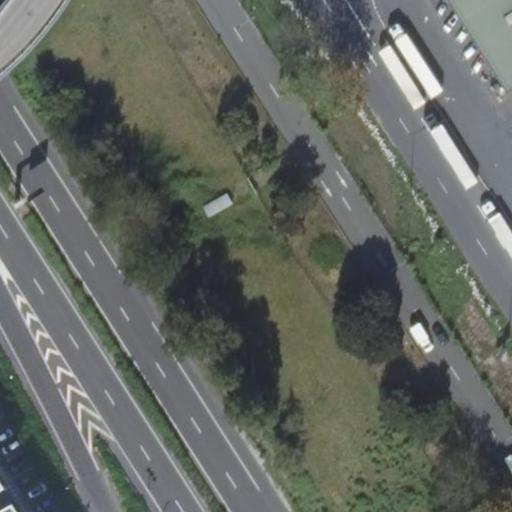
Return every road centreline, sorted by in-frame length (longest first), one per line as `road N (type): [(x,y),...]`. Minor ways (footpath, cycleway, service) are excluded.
road 1 (unclassified): [(218,0),(511,467)]
road 2 (motorway): [(250,511),(0,120)]
road 3 (unclassified): [(511,288),(323,0)]
road 4 (motorway): [(0,225),(182,511)]
road 5 (motorway): [(0,301),(107,511)]
